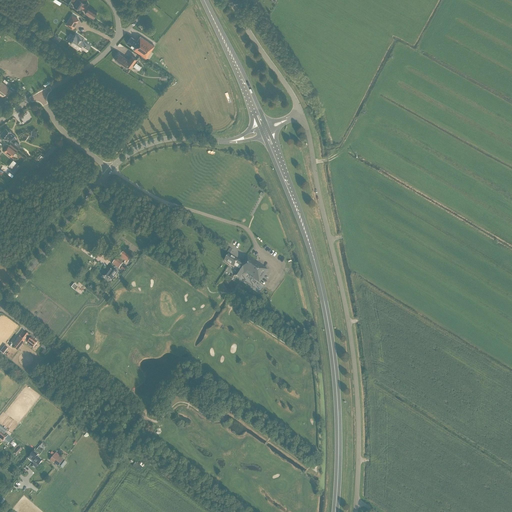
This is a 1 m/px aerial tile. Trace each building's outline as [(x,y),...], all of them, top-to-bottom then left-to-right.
[(78,0),(76,0),(75,3),(73,6),(79,10),(81,8),(86,11),(85,13),(92,18),(94,16),(95,15),(96,14),(95,13),(96,12),(88,8),(83,4),(84,3),(78,0)] [(78,20),(72,16),(66,24),(72,28),(78,20)] [(83,42),(85,40),(76,34),(69,44),(77,50),(80,46),(86,51),(89,46),(83,42)] [(146,58),(154,46),(140,36),(137,41),(131,37),(126,44),(134,49),(133,50),(146,58)] [(128,60),(119,53),(114,60),(121,65),(124,67),(125,64),(130,68),(136,60),(131,56),(128,60)] [(13,92),(8,88),(9,87),(0,80),(0,95),(1,97),(4,94),(9,97),(13,92)] [(5,127),(0,134),(9,142),(12,139),(14,136),(15,135),(11,132),(5,127)] [(18,148),(15,146),(11,142),(9,145),(13,148),(16,150),(18,148)] [(11,157),(15,151),(8,146),(4,151),(11,157)] [(20,166),(16,163),(11,170),(15,173),(20,166)] [(123,252),(119,257),(127,263),(131,259),(123,252)] [(229,255),(224,262),(234,268),(235,266),(239,269),(239,270),(246,274),(247,273),(253,278),(252,279),(259,283),(269,270),(247,256),(243,263),(238,260),(238,261),(229,255)] [(119,269),(122,264),(116,259),(112,264),(119,269)] [(107,280),(108,279),(111,281),(117,273),(112,269),(110,271),(108,269),(102,277),(107,280)] [(37,343),(25,334),(22,332),(19,336),(16,333),(14,335),(20,340),(13,349),(15,351),(23,342),(20,340),(21,339),(33,348),(37,343)] [(4,440),(9,444),(12,439),(8,436),(6,438),(4,437),(0,433),(0,439),(3,442),(4,440)] [(31,453),(28,450),(23,456),(26,459),(31,453)] [(38,466),(42,462),(36,457),(38,456),(34,452),(29,458),(31,460),(30,461),(34,465),(33,466),(35,469),(38,465),(38,466)] [(56,453),(50,461),(58,467),(63,460),(59,457),(60,456),(56,453)] [(139,472),(144,466),(141,463),(136,470),(139,472)]
